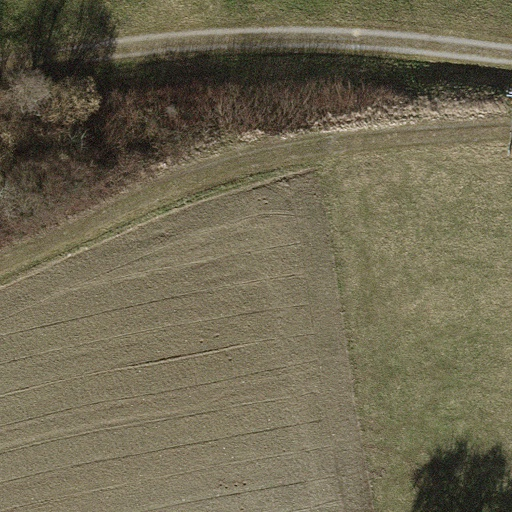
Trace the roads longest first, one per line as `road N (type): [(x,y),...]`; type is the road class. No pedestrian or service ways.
road 1 (track): [(511,132),(247,153),(0,246)]
road 2 (track): [(511,62),(314,42),(78,57)]
